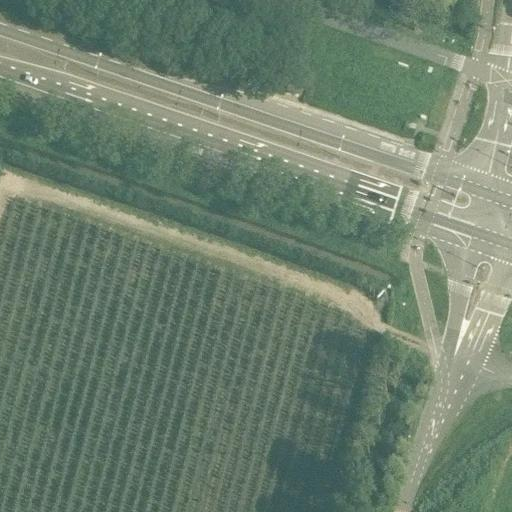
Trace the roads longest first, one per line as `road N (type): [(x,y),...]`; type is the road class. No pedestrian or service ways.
road 1 (secondary): [(506,218),(0,41)]
road 2 (unknown): [(0,170),(33,173),(376,291),(409,340),(432,339)]
road 3 (unclassified): [(511,81),(260,0)]
road 4 (unclassified): [(456,366),(506,218)]
road 5 (unclassified): [(400,511),(456,366)]
